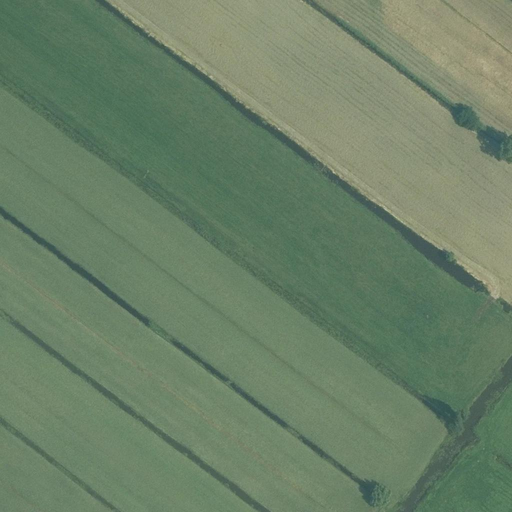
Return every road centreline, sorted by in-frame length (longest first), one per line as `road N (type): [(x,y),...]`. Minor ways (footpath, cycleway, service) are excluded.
road 1 (track): [(118,0),(511,296)]
road 2 (track): [(380,511),(463,405),(486,307)]
